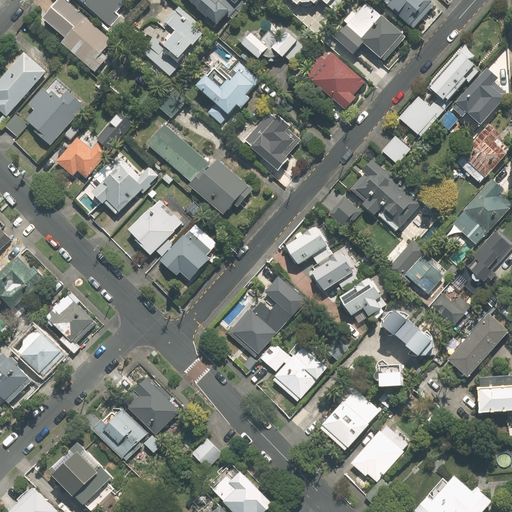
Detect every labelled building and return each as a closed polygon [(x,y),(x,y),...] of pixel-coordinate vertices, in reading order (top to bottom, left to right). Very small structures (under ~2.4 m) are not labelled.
[(112,43),(63,0),(60,0),(43,19),(65,39),(61,44),(93,72),(108,55),(104,51),(112,43)] [(116,13),(127,0),(78,0),(110,27),(120,16),(116,13)] [(204,21),(214,29),(230,11),(233,13),(239,6),(237,4),(239,0),(186,0),(207,18),(204,21)] [(292,0),(291,1),(299,8),(302,5),(309,4),(311,3),(314,6),(319,0),(327,7),(332,0),(292,0)] [(377,0),(410,28),(432,3),(428,0),(377,0)] [(354,56),(364,45),(382,61),(403,36),(367,4),(351,22),(345,29),(335,40),(354,56)] [(145,57),(170,77),(180,65),(177,63),(192,46),(194,47),(203,36),(177,15),(166,27),(174,33),(164,45),(157,39),(149,48),(150,50),(145,57)] [(271,50),(283,59),(297,43),(286,33),(271,50)] [(242,46),(258,61),(268,50),(252,35),(242,46)] [(0,111),(7,117),(46,72),(25,54),(0,81),(0,111)] [(417,135),(418,134),(422,137),(449,106),(446,104),(467,81),(469,83),(480,71),(461,55),(430,90),(439,98),(430,108),(419,98),(400,120),(417,135)] [(354,97),(365,84),(335,57),(333,58),(330,56),(325,62),(321,58),(306,76),(313,82),(312,83),(345,112),(356,99),(354,97)] [(207,114),(222,125),(237,107),(241,110),(250,99),(246,96),(259,80),(239,64),(228,77),(232,80),(230,83),(228,81),(221,90),(206,78),(196,90),(215,105),(207,114)] [(498,81),(486,70),(452,108),(464,118),(467,114),(481,127),(505,100),(492,88),(498,81)] [(35,132),(50,146),(85,107),(67,91),(60,99),(53,92),(50,95),(44,90),(29,106),(35,112),(26,122),(36,131),(35,132)] [(158,108),(172,119),(187,101),(174,90),(158,108)] [(251,150),(278,172),(288,160),(284,156),(296,142),(286,133),(291,128),(278,117),(276,120),(270,114),(245,143),(252,149),(251,150)] [(6,126),(18,137),(28,126),(16,115),(6,126)] [(98,143),(108,152),(132,125),(120,115),(96,141),(98,143)] [(147,146),(192,183),(209,162),(165,125),(147,146)] [(500,135),(489,126),(457,162),(481,183),(485,178),(486,179),(508,154),(494,142),(500,135)] [(398,166),(411,150),(396,137),(382,152),(398,166)] [(73,177),(77,172),(86,180),(110,153),(108,152),(98,143),(91,151),(78,139),(57,163),(73,177)] [(189,187),(224,216),(233,205),(236,208),(252,190),(217,161),(213,165),(209,162),(192,183),(189,187)] [(380,211),(400,229),(421,205),(394,181),(395,179),(388,172),(386,174),(372,162),(363,173),(368,178),(357,191),(367,200),(362,205),(375,217),(380,211)] [(107,201),(119,214),(159,176),(150,167),(139,177),(125,163),(93,194),(104,205),(107,201)] [(503,192),(491,181),(453,224),(477,246),(510,209),(498,198),(503,192)] [(346,231),(362,213),(344,198),(329,215),(346,231)] [(141,246),(151,257),(156,252),(168,240),(184,226),(160,201),(128,232),(142,246),(141,246)] [(205,214),(193,203),(182,214),(193,226),(205,214)] [(317,228),(286,247),(298,266),(313,257),(317,265),(333,255),(317,228)] [(0,252),(12,241),(0,229),(0,252)] [(189,231),(160,262),(177,277),(181,272),(190,281),(210,260),(206,257),(211,251),(189,231)] [(510,247),(494,233),(465,266),(485,284),(494,275),(489,271),(510,247)] [(168,240),(156,252),(161,257),(173,245),(168,240)] [(414,242),(389,270),(400,280),(426,252),(414,242)] [(30,269),(8,247),(0,255),(0,258),(2,261),(0,262),(0,304),(10,314),(46,278),(34,266),(30,269)] [(450,258),(457,265),(466,255),(459,248),(450,258)] [(342,255),(312,274),(324,293),(338,284),(343,292),(359,282),(342,255)] [(422,258),(407,276),(426,293),(442,276),(422,258)] [(456,279),(475,296),(483,287),(464,270),(456,279)] [(234,334),(258,355),(306,302),(279,278),(265,293),(269,296),(234,334)] [(370,281),(339,300),(351,319),(364,310),(369,318),(382,310),(376,302),(381,299),(370,281)] [(60,340),(74,355),(82,347),(78,344),(97,325),(78,306),(81,302),(73,293),(47,319),(64,335),(60,340)] [(433,308),(455,327),(472,307),(460,297),(453,304),(443,296),(433,308)] [(419,361),(434,344),(396,311),(381,328),(419,361)] [(469,379),(510,333),(488,314),(447,360),(469,379)] [(0,335),(8,327),(1,320),(0,321),(0,335)] [(35,327),(21,342),(25,346),(18,353),(44,378),(66,356),(35,327)] [(327,351),(337,360),(347,349),(337,340),(327,351)] [(261,359),(276,372),(291,355),(276,342),(261,359)] [(276,378),(300,400),(327,370),(303,349),(276,378)] [(10,408),(34,384),(17,367),(20,364),(12,356),(9,359),(4,355),(0,358),(0,398),(8,406),(10,408)] [(423,370),(411,359),(404,367),(417,377),(423,370)] [(382,388),(404,387),(403,366),(381,367),(382,388)] [(480,415),(511,412),(511,377),(480,379),(480,390),(479,390),(480,415)] [(147,380),(135,393),(139,397),(128,409),(157,436),(181,411),(147,380)] [(323,427),(348,449),(380,413),(356,391),(323,427)] [(408,409),(415,415),(424,405),(417,398),(408,409)] [(162,447),(119,406),(104,423),(100,420),(92,428),(127,462),(143,445),(154,455),(162,447)] [(368,474),(377,483),(410,447),(387,426),(353,464),(366,476),(368,474)] [(224,455),(207,439),(190,456),(207,472),(224,455)] [(80,443),(48,475),(83,509),(114,477),(80,443)] [(264,511),(272,505),(241,471),(231,481),(227,477),(213,491),(232,511),(264,511)] [(482,511),(491,502),(478,490),(474,494),(455,477),(432,502),(428,498),(415,511),(482,511)] [(396,491),(383,479),(365,498),(378,510),(396,491)] [(13,511),(58,511),(35,490),(13,511)] [(511,511),(511,495),(496,511),(511,511)]
